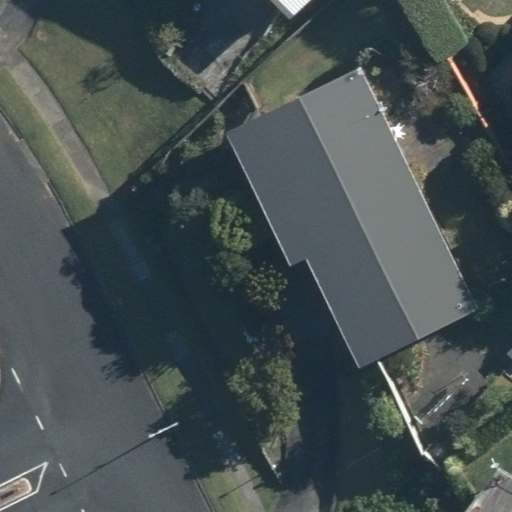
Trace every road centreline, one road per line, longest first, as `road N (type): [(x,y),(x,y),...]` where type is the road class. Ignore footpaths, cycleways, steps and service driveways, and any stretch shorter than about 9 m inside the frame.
road 1 (residential): [(113,440),(0,238)]
road 2 (residential): [(0,497),(113,440)]
